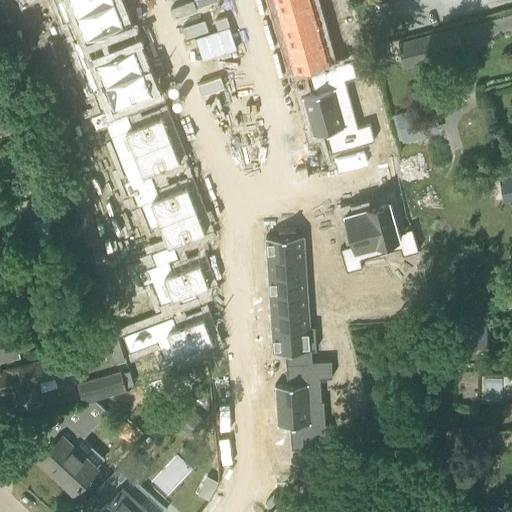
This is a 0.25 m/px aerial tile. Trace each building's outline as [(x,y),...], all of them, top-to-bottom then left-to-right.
[(71,0),(78,15),(115,0),(71,0)] [(86,37),(74,42),(79,54),(101,46),(97,34),(125,23),(115,0),(78,15),(86,37)] [(313,0),(276,0),(281,16),(316,6),(313,0)] [(316,6),(281,16),(286,33),(320,23),(316,6)] [(320,23),(286,33),(291,50),(325,41),(320,23)] [(355,24),(343,27),(346,35),(357,32),(355,24)] [(398,42),(405,65),(462,50),(456,27),(398,42)] [(357,32),(346,35),(348,43),(359,39),(357,32)] [(325,41),(291,50),(296,69),(331,59),(325,41)] [(101,46),(79,54),(84,67),(97,62),(106,83),(106,84),(145,68),(136,45),(106,57),(101,46)] [(315,92),(303,95),(309,114),(351,102),(345,78),(357,75),(352,59),(309,71),(315,92)] [(114,106),(101,111),(106,124),(129,115),(124,103),(155,91),(145,68),(106,84),(106,83),(105,83),(114,106)] [(351,102),(309,114),(314,134),(326,130),(331,151),(375,138),(370,123),(358,126),(351,102)] [(403,136),(437,131),(432,102),(399,108),(403,136)] [(129,115),(106,124),(111,136),(125,131),(134,153),(172,138),(163,114),(133,126),(129,115)] [(143,175),(129,180),(134,193),(156,184),(151,173),(181,161),(172,138),(134,153),(143,175)] [(423,149),(402,154),(405,167),(411,191),(432,185),(427,162),(423,149)] [(511,173),(498,176),(503,201),(511,198),(511,173)] [(156,184),(134,193),(139,205),(151,200),(160,223),(197,208),(188,184),(160,195),(156,184)] [(389,199),(368,205),(378,242),(400,236),(404,251),(418,247),(412,224),(397,228),(389,199)] [(354,240),(340,244),(346,267),(360,263),(356,248),(378,242),(368,205),(346,211),(354,240)] [(168,245),(152,251),(157,264),(157,265),(170,260),(180,256),(175,243),(207,231),(197,208),(160,223),(168,245)] [(53,214),(34,220),(42,245),(60,239),(53,214)] [(281,233),(267,234),(268,256),(306,254),(304,231),(297,232),(297,228),(281,229),(281,233)] [(332,241),(324,243),(327,254),(335,252),(332,241)] [(335,252),(327,254),(331,266),(338,264),(335,252)] [(306,254),(268,256),(269,274),(307,272),(306,254)] [(49,259),(52,277),(75,272),(71,255),(49,259)] [(157,264),(148,268),(153,281),(164,277),(173,300),(211,285),(202,261),(175,271),(170,260),(157,265),(157,264)] [(307,272),(269,274),(270,292),(308,290),(307,272)] [(342,276),(334,278),(337,290),(345,287),(342,276)] [(345,287),(337,290),(341,301),(348,299),(345,287)] [(308,290),(270,292),(271,310),(309,308),(308,290)] [(350,306),(339,307),(339,315),(351,314),(350,306)] [(309,308),(271,310),(272,328),(310,326),(309,308)] [(173,314),(151,323),(156,336),(167,331),(176,354),(185,351),(187,356),(202,349),(200,345),(214,339),(204,315),(178,326),(173,314)] [(416,351),(449,352),(449,324),(416,323),(416,351)] [(310,326),(272,328),(273,351),(285,350),(286,363),(312,361),(310,326)] [(461,329),(462,350),(484,350),(484,329),(461,329)] [(15,337),(0,340),(0,352),(2,361),(20,357),(15,337)] [(0,367),(0,388),(10,386),(16,407),(43,399),(38,380),(77,370),(72,349),(0,367)] [(288,384),(276,385),(277,405),(321,402),(320,377),(332,377),(331,360),(312,361),(286,363),(288,384)] [(77,382),(83,400),(126,388),(121,369),(77,382)] [(511,396),(511,376),(484,375),(483,394),(511,396)] [(49,447),(40,457),(75,490),(99,464),(77,443),(107,410),(96,399),(24,420),(49,447)] [(321,402),(277,405),(278,425),(290,424),(291,449),(330,446),(328,426),(322,426),(321,402)] [(169,420),(192,437),(203,422),(180,406),(169,420)] [(109,500),(97,511),(150,511),(140,503),(150,492),(132,476),(135,473),(141,478),(150,468),(132,452),(97,490),(109,500)] [(179,456),(153,480),(166,495),(193,471),(179,456)]
